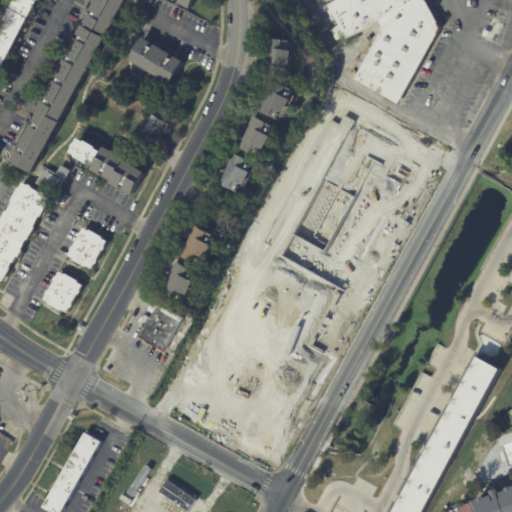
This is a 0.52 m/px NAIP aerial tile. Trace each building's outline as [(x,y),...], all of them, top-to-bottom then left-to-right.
[(40,0),(0,75),(0,32),(1,31),(3,33),(10,21),(7,19),(16,0),(40,0)] [(126,0),(107,35),(85,23),(90,14),(93,15),(95,12),(92,10),(97,0),(126,0)] [(194,0),(190,8),(180,3),(182,0),(177,0),(177,1),(175,0),(194,0)] [(432,0),(444,22),(443,22),(447,29),(406,106),(361,81),(389,28),(385,21),(353,39),(352,36),(348,38),(342,27),(346,25),(334,5),(342,0),(432,0)] [(32,173),(11,162),(18,150),(20,151),(22,148),(20,147),(32,125),(34,126),(36,122),(33,121),(39,111),(37,110),(43,100),(45,102),(47,98),(44,97),(54,79),(56,81),(58,77),(56,76),(65,58),(68,60),(70,56),(67,55),(76,37),(79,38),(81,35),(78,33),(83,25),(105,37),(32,173)] [(172,84),(131,60),(143,37),(152,42),(150,46),(154,48),(156,44),(173,54),(171,58),(174,60),(177,56),(185,61),(172,84)] [(293,46),(292,51),(294,51),(292,66),(288,66),(287,76),(270,73),(275,38),(294,41),(293,46)] [(294,95),(291,100),(293,101),(286,114),(284,113),(280,121),(273,117),(264,112),(265,111),(263,110),(268,101),(269,101),(276,88),(275,88),(279,80),(297,90),(294,95)] [(161,143),(155,140),(152,144),(140,138),(144,132),(152,117),(153,115),(170,125),(161,143)] [(269,143),(265,150),(263,150),(259,157),(244,148),(244,147),(242,145),(247,136),(248,137),(255,126),(254,125),(259,116),(276,127),(270,136),(272,137),(269,143)] [(341,118),(424,165),(417,178),(334,131),(341,118)] [(147,173),(134,195),(126,190),(128,186),(124,184),(121,188),(113,183),(114,181),(106,176),(108,173),(104,170),(102,175),(93,169),(95,166),(90,163),(89,164),(76,156),(76,155),(71,152),(74,147),(73,146),(75,143),(76,143),(79,138),(85,141),(86,140),(98,147),(97,148),(102,152),(106,146),(126,159),(126,160),(147,173)] [(253,167),(251,172),(253,173),(246,186),(244,185),(240,192),(222,182),(228,172),(229,173),(235,162),(233,162),(238,152),(256,163),(253,167)] [(43,166),(55,174),(60,165),(70,171),(55,195),(51,193),(39,186),(40,185),(35,183),(40,175),(36,172),(41,165),(43,166)] [(13,263),(10,268),(11,268),(3,282),(2,281),(0,284),(0,221),(6,210),(7,211),(13,201),(11,200),(19,187),(20,188),(23,182),(28,185),(29,184),(33,186),(32,188),(44,195),(45,193),(48,195),(48,196),(51,198),(48,204),(41,217),(40,216),(35,227),(36,227),(29,240),(28,239),(22,250),(23,251),(16,263),(14,261),(13,263)] [(211,241),(209,245),(212,246),(204,259),(202,258),(201,260),(198,265),(191,261),(191,262),(182,257),(183,256),(180,254),(186,245),(187,245),(193,235),(191,234),(197,224),(215,235),(213,238),(214,238),(213,240),(212,240),(211,241)] [(89,229),(102,236),(102,238),(107,241),(104,246),(105,247),(103,250),(102,250),(96,260),(98,260),(95,264),(94,263),(91,268),(86,265),(85,267),(73,259),(73,258),(68,255),(71,249),(70,248),(72,246),(73,246),(79,236),(77,235),(80,232),(81,232),(84,227),(89,230),(89,229)] [(191,279),(188,282),(191,284),(183,297),(181,296),(180,297),(181,298),(177,303),(171,299),(170,300),(161,294),(162,293),(159,291),(165,282),(167,282),(173,273),(171,271),(176,262),(194,273),(192,276),(193,276),(191,279)] [(66,273),(79,281),(78,282),(84,285),(80,290),(81,291),(79,295),(78,294),(73,304),(74,304),(72,308),(70,308),(67,313),(62,310),(62,311),(49,303),(50,302),(44,299),(47,294),(46,293),(48,290),(49,290),(55,280),(54,280),(56,276),(57,277),(60,271),(65,274),(66,273)] [(184,319),(165,352),(140,339),(159,303),(158,303),(161,298),(171,303),(167,309),(184,319)] [(390,511),(478,357),(500,369),(419,511),(390,511)] [(102,441),(61,511),(51,511),(43,507),(86,432),(102,441)] [(511,511),(477,511),(473,502),(479,499),(486,496),(487,498),(493,495),(492,492),(499,489),(501,493),(508,491),(507,489),(511,486),(511,511)] [(462,511),(460,506),(469,503),(472,511),(462,511)]
